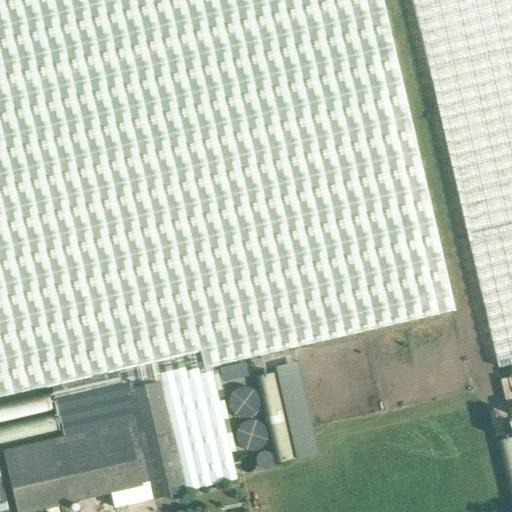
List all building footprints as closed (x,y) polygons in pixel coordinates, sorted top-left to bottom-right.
[(215,360),(453,302),(406,99),(383,0),(0,0),(0,396),(52,384),(64,437),(18,448),(6,450),(20,511),(32,508),(33,510),(143,484),(142,483),(150,481),(154,499),(242,478),(215,360)] [(511,0),(411,0),(498,367),(511,363),(511,0)] [(276,463),(318,454),(299,360),(276,365),(278,371),(258,375),(276,463)] [(220,365),(221,379),(247,376),(245,362),(220,365)] [(509,489),(511,488),(511,437),(502,438),(509,489)] [(8,511),(0,474),(0,511),(8,511)]
